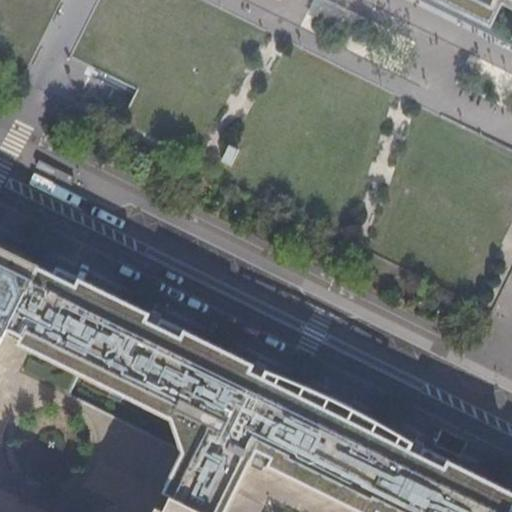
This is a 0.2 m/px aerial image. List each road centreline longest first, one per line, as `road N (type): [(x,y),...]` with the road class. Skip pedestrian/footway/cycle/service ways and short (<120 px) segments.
road 1 (tertiary): [(0,189),(511,439)]
road 2 (motorway): [(0,30),(511,270)]
road 3 (motorway): [(511,101),(302,0)]
